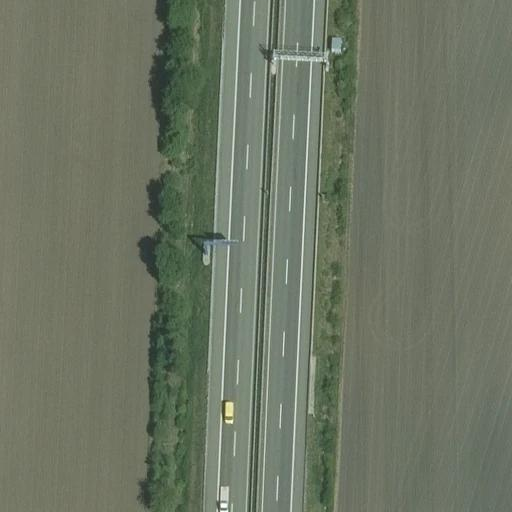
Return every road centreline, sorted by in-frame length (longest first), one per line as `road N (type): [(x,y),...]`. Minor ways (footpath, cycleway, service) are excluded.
road 1 (motorway): [(256,0),(231,511)]
road 2 (motorway): [(277,511),(302,0)]
